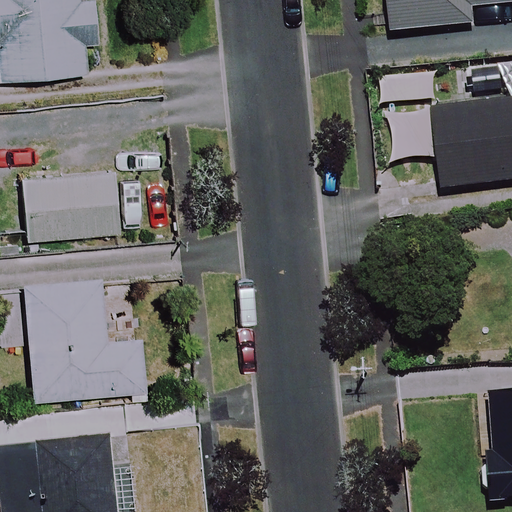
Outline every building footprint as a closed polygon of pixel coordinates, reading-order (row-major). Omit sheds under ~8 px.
[(0,0),(0,72),(1,80),(84,72),(82,42),(95,41),(91,0),(0,0)] [(511,0),(391,0),(394,34),(477,26),(477,9),(511,5),(511,0)] [(511,99),(430,110),(441,193),(511,183),(511,99)] [(120,232),(115,172),(22,180),(27,240),(120,232)] [(105,342),(101,283),(0,288),(0,297),(3,349),(29,347),(32,399),(145,393),(142,339),(105,342)] [(511,393),(486,396),(496,501),(511,499),(511,393)] [(115,511),(110,440),(10,447),(14,511),(115,511)]
